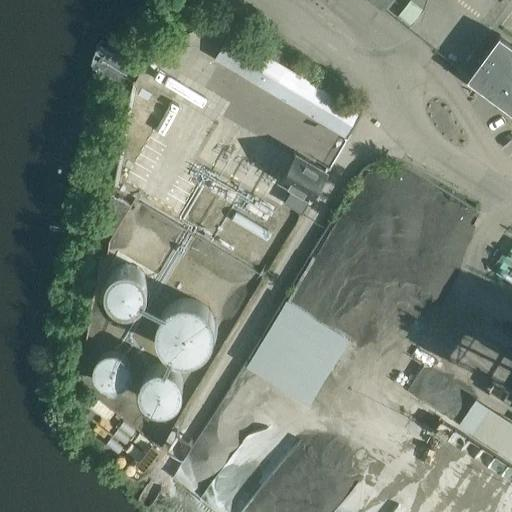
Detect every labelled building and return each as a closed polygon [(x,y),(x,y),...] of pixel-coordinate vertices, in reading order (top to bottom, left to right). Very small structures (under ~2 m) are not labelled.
[(371,0),(383,9),(389,0),(371,0)] [(267,54),(231,33),(216,58),(347,136),(362,111),(277,61),(277,60),(267,54)] [(511,43),(499,34),(468,76),(511,109),(511,43)] [(273,46),(267,54),(277,60),(282,51),(273,46)] [(280,176),(294,185),(312,195),(327,170),(295,151),(280,176)] [(312,195),(294,185),(284,201),(302,212),(312,195)] [(129,204),(111,193),(104,229),(114,231),(129,204)] [(105,273),(103,276),(103,280),(103,284),(103,288),(105,292),(107,295),(109,298),(112,301),(116,303),(119,304),(123,305),(127,305),(131,304),(135,303),(138,301),(141,298),(144,295),(146,292),(147,288),(148,284),(148,280),(147,276),(146,273),(144,269),(141,266),(138,264),(135,262),(131,260),(127,260),(123,260),(119,260),(116,262),(112,264),(109,266),(107,269),(105,273)] [(248,364),(316,402),(354,333),(287,295),(248,364)] [(157,326),(158,331),(159,335),(161,340),(163,344),(167,348),(171,351),(175,353),(180,354),(185,355),(190,355),(194,354),(199,352),(203,349),(207,346),(210,342),(212,338),(213,333),(214,328),(214,323),(213,319),(211,314),(209,310),(206,307),(202,304),(198,301),(194,299),(189,299),(184,298),(180,299),(175,300),(171,302),(167,305),(164,309),(161,312),(159,317),(158,321),(157,326)] [(128,378),(129,375),(130,372),(130,369),(130,366),(129,363),(128,360),(126,357),(124,355),(122,353),(119,352),(116,351),(113,351),(110,351),(107,352),(104,353),(101,355),(99,357),(97,359),(96,362),(95,365),(94,368),(94,371),(95,374),(96,377),(98,379),(100,381),(102,383),(104,385),(107,386),(110,387),(113,387),(116,386),(119,385),(122,384),(124,382),(126,380),(128,378)] [(140,372),(139,376),(138,380),(138,384),(139,388),(140,391),(142,395),(145,398),(148,400),(151,402),(155,404),(159,404),(163,404),(167,404),(170,402),(174,400),(177,398),(179,395),(181,391),(183,387),(183,384),(183,380),(183,376),(181,372),(179,368),(177,365),(174,363),(170,361),(167,360),(163,359),(159,359),(155,360),(151,361),(148,363),(145,366),(142,369),(140,372)] [(511,420),(489,405),(472,431),(511,457),(511,420)]
